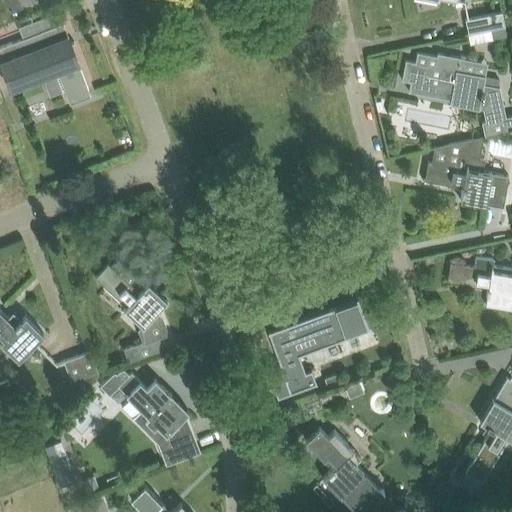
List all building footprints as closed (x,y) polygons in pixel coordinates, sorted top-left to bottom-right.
[(10,0),(15,11),(42,0),(10,0)] [(464,18),(467,33),(490,28),(505,25),(502,9),(464,18)] [(19,26),(23,37),(0,46),(0,62),(2,61),(12,86),(38,76),(36,73),(57,65),(71,102),(72,102),(71,99),(90,92),(78,60),(78,61),(71,43),(66,44),(64,39),(69,37),(68,36),(67,36),(63,26),(65,25),(64,22),(37,32),(33,21),(19,26)] [(490,28),(467,33),(470,43),(492,38),(490,28)] [(433,147),(484,136),(511,130),(511,114),(506,116),(500,86),(484,83),(486,75),(455,69),(457,56),(439,52),(438,55),(418,51),(416,61),(406,59),(402,79),(411,81),(409,90),(451,98),(450,102),(483,109),(485,120),(481,121),(484,135),(433,146),(433,147)] [(484,136),(433,147),(435,147),(432,161),(428,160),(425,179),(462,186),(461,191),(462,191),(460,199),(503,207),(509,175),(483,170),(485,157),(480,156),(484,136)] [(474,266),(471,265),(451,262),(448,281),(487,287),(486,293),(487,293),(486,301),(511,305),(511,299),(511,266),(493,264),(494,257),(476,254),(474,266)] [(109,262),(95,277),(125,305),(125,306),(144,324),(138,328),(144,341),(125,347),(130,360),(164,349),(159,337),(167,334),(167,332),(167,330),(167,328),(161,314),(157,310),(167,299),(149,281),(147,283),(127,265),(120,273),(109,262)] [(279,362),(266,367),(277,397),(316,383),(311,369),(305,371),(299,354),(319,347),(369,328),(358,298),(268,331),(279,362)] [(0,308),(0,334),(3,338),(1,340),(19,359),(43,334),(39,330),(40,329),(26,315),(22,319),(13,311),(8,316),(0,308)] [(64,359),(72,381),(99,371),(91,349),(64,359)] [(171,392),(170,392),(161,383),(153,392),(131,371),(129,373),(124,368),(113,372),(100,385),(110,394),(118,385),(141,408),(133,417),(148,432),(158,441),(161,450),(167,464),(171,462),(190,455),(185,442),(196,437),(186,413),(189,410),(171,392)] [(336,373),(324,377),(328,387),(340,383),(336,373)] [(480,480),(490,462),(508,436),(511,438),(511,436),(511,378),(507,376),(494,398),(493,398),(480,420),(487,424),(487,425),(492,428),(466,471),(480,480)] [(354,383),(345,387),(350,397),(359,393),(357,390),(354,383)] [(380,489),(364,472),(355,463),(361,457),(334,429),(328,435),(320,426),(306,439),(332,466),(328,470),(329,471),(323,476),(341,495),(344,492),(354,503),(365,492),(370,498),(374,494),(376,493),(378,492),(380,491),(382,490),(385,490),(384,488),(380,489)] [(62,439),(45,446),(60,484),(77,478),(68,456),(62,439)] [(94,476),(83,480),(88,492),(99,488),(94,476)] [(145,484),(130,498),(144,511),(191,511),(181,502),(176,507),(175,507),(171,511),(145,484)] [(109,511),(102,495),(103,494),(103,493),(68,507),(70,511),(109,511)]
